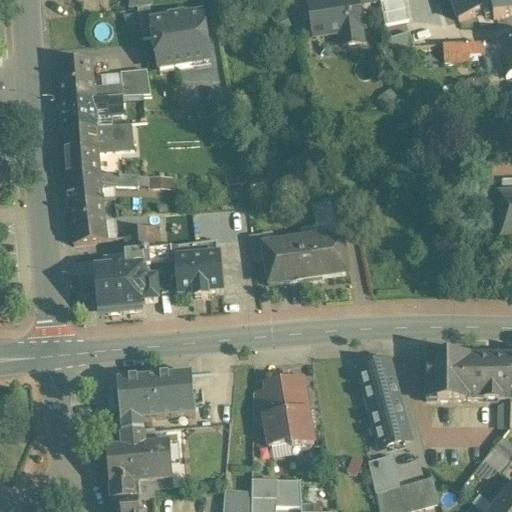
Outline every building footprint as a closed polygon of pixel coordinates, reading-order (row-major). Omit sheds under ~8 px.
[(129,0),(128,11),(154,8),(153,0),(129,0)] [(349,0),(343,1),(309,6),(314,38),(341,34),(343,48),(362,46),(360,32),(362,31),(359,8),(357,0),(349,0)] [(343,0),(343,1),(349,0),(357,0),(359,8),(379,5),(377,0),(343,0)] [(404,0),(379,0),(385,29),(409,24),(404,0)] [(511,0),(451,0),(459,24),(484,17),(484,14),(491,12),(494,23),(511,17),(511,0)] [(143,42),(154,40),(151,25),(153,25),(150,9),(138,11),(143,42)] [(153,25),(151,25),(154,40),(159,69),(174,66),(174,71),(195,67),(194,63),(209,61),(202,17),(183,20),(183,18),(170,19),(171,22),(153,25)] [(511,42),(496,48),(499,56),(507,81),(511,79),(511,42)] [(444,49),(443,49),(445,67),(470,66),(470,65),(481,65),(480,59),(496,58),(499,56),(496,48),(444,49)] [(93,62),(57,65),(60,105),(97,103),(96,91),(93,62)] [(147,74),(122,76),(123,88),(123,101),(151,98),(147,74)] [(488,83),(464,84),(465,98),(489,97),(488,83)] [(123,88),(96,91),(97,103),(123,101),(123,88)] [(123,101),(97,103),(97,113),(109,112),(109,118),(125,117),(123,101)] [(97,103),(60,105),(62,132),(98,130),(97,113),(97,103)] [(133,128),(98,130),(100,157),(134,154),(133,128)] [(98,130),(62,132),(66,183),(101,179),(100,157),(98,130)] [(101,179),(66,183),(69,208),(104,205),(101,179)] [(338,180),(324,184),(329,201),(337,199),(343,197),(338,180)] [(511,183),(502,184),(502,198),(511,197),(511,183)] [(337,199),(329,201),(339,232),(352,228),(343,197),(337,199)] [(511,197),(502,198),(499,198),(500,243),(500,245),(511,244),(511,197)] [(104,205),(69,208),(74,248),(109,244),(104,205)] [(244,216),(221,218),(222,228),(245,226),(244,216)] [(500,224),(485,224),(485,244),(500,243),(500,224)] [(160,229),(130,232),(132,255),(162,252),(160,229)] [(264,238),(250,240),(253,262),(266,260),(264,249),(265,249),(264,238)] [(265,249),(264,249),(266,260),(269,289),(348,278),(343,239),(265,249)] [(132,255),(126,256),(127,270),(98,273),(101,309),(109,316),(141,313),(139,299),(145,298),(144,286),(143,271),(150,271),(176,269),(174,250),(162,252),(132,255)] [(219,259),(177,262),(180,297),(195,296),(195,301),(208,300),(208,295),(222,294),(219,259)] [(150,271),(143,271),(144,286),(151,285),(150,271)] [(511,358),(426,359),(426,404),(511,403),(510,408),(511,408),(511,358)] [(389,364),(359,372),(380,452),(411,444),(389,364)] [(289,375),(277,377),(278,385),(265,387),(267,394),(271,419),(309,413),(303,380),(290,383),(289,375)] [(173,380),(101,385),(102,398),(107,403),(110,398),(116,398),(119,421),(122,437),(146,436),(156,435),(208,430),(205,396),(175,398),(173,380)] [(234,384),(220,383),(218,415),(232,416),(234,384)] [(267,394),(254,397),(253,424),(265,422),(264,421),(271,419),(267,394)] [(510,408),(511,403),(498,410),(497,431),(509,432),(510,408)] [(271,419),(264,421),(265,422),(269,450),(292,446),(292,450),(314,446),(309,413),(271,419)] [(158,448),(156,435),(146,436),(145,450),(123,451),(107,451),(110,489),(112,504),(123,503),(143,502),(142,486),(174,483),(174,470),(181,469),(179,447),(158,448)] [(146,436),(122,437),(123,451),(145,450),(146,436)] [(511,448),(504,442),(495,453),(511,466),(511,448)] [(511,466),(495,453),(485,465),(503,479),(511,466)] [(377,498),(379,511),(426,511),(440,509),(434,483),(377,498)] [(302,511),(301,485),(253,484),(252,507),(252,511),(302,511)] [(511,511),(511,488),(495,510),(493,511),(511,511)] [(473,507),(479,511),(493,511),(495,510),(480,498),(473,507)] [(143,511),(143,502),(123,503),(123,511),(143,511)] [(252,511),(252,507),(225,503),(224,511),(252,511)]
